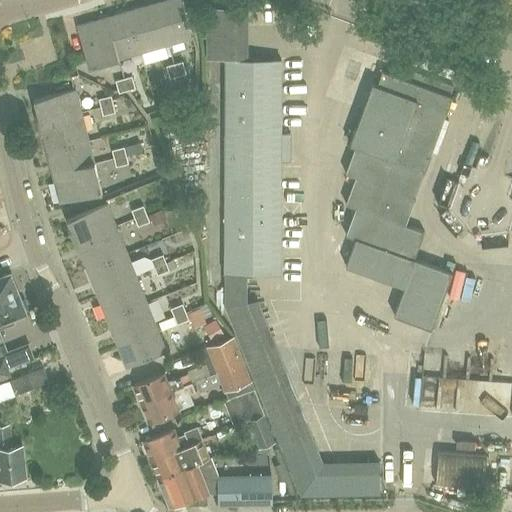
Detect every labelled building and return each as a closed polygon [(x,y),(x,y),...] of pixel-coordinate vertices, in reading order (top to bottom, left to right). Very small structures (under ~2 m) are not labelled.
[(180,0),(164,0),(153,3),(165,45),(192,38),(180,0)] [(165,45),(153,3),(128,11),(140,52),(165,45)] [(128,11),(103,18),(115,60),(140,52),(128,11)] [(115,60),(103,18),(77,25),(89,67),(115,60)] [(281,134),(281,60),(225,59),(224,273),(280,273),(280,160),(290,160),(290,134),(281,134)] [(186,73),(182,61),(174,63),(178,75),(186,73)] [(174,63),(166,66),(170,78),(178,75),(174,63)] [(346,235),(356,238),(346,265),(404,287),(394,315),(431,328),(452,273),(414,258),(424,231),(405,224),(452,96),(382,70),(377,84),(372,83),(350,143),(356,145),(346,173),(356,176),(346,203),(356,207),(346,235)] [(135,87),(132,76),(124,78),(127,90),(135,87)] [(124,78),(115,81),(119,92),(127,90),(124,78)] [(40,125),(82,114),(75,88),(33,99),(40,125)] [(111,95),(98,99),(100,107),(113,103),(111,95)] [(113,103),(100,107),(102,115),(115,111),(113,103)] [(82,114),(40,125),(47,151),(89,140),(82,114)] [(166,121),(169,131),(189,124),(185,114),(166,121)] [(95,166),(89,140),(47,151),(53,177),(95,166)] [(126,155),(124,146),(111,150),(113,158),(126,155)] [(115,166),(128,163),(126,155),(113,158),(115,166)] [(95,166),(53,177),(60,203),(102,192),(95,166)] [(446,178),(440,204),(453,207),(459,181),(446,178)] [(117,228),(107,203),(67,219),(77,244),(117,228)] [(147,213),(143,205),(131,210),(134,218),(147,213)] [(138,226),(150,220),(147,213),(134,218),(138,226)] [(117,228),(77,244),(87,269),(127,253),(117,228)] [(137,277),(127,253),(87,269),(97,293),(137,277)] [(166,262),(162,254),(151,259),(154,267),(166,262)] [(154,267),(157,275),(169,269),(166,262),(154,267)] [(0,297),(18,291),(10,272),(3,275),(0,275),(0,297)] [(137,277),(97,293),(107,318),(147,302),(137,277)] [(26,312),(18,291),(0,297),(0,328),(13,323),(11,317),(26,312)] [(157,327),(147,302),(107,318),(116,343),(157,327)] [(186,311),(182,303),(170,308),(174,316),(186,311)] [(187,313),(191,323),(204,318),(199,307),(187,313)] [(174,316),(177,324),(189,319),(186,311),(174,316)] [(215,320),(205,326),(214,342),(225,336),(215,320)] [(157,327),(116,343),(126,367),(167,351),(157,327)] [(244,362),(233,336),(207,347),(218,373),(244,362)] [(6,353),(4,357),(8,368),(33,358),(28,344),(8,352),(6,353)] [(323,371),(335,380),(344,368),(341,366),(345,361),(330,350),(322,361),(327,365),(323,371)] [(488,367),(488,356),(468,358),(469,376),(474,375),(473,368),(488,367)] [(4,357),(0,357),(0,378),(11,374),(4,357)] [(218,373),(225,392),(251,381),(244,362),(218,373)] [(43,367),(10,380),(16,395),(49,382),(43,367)] [(164,372),(133,384),(140,403),(183,385),(180,377),(168,381),(164,372)] [(183,385),(140,403),(148,422),(179,410),(179,409),(194,403),(190,394),(196,391),(192,382),(183,385)] [(253,389),(244,393),(223,401),(233,426),(263,414),(253,389)] [(263,416),(242,424),(249,443),(256,440),(259,448),(274,442),(263,416)] [(0,478),(26,475),(22,443),(12,445),(9,422),(0,423),(0,478)] [(177,438),(173,429),(144,440),(151,458),(200,439),(196,428),(184,432),(184,434),(181,435),(181,437),(177,438)] [(200,439),(151,458),(159,477),(211,457),(208,458),(200,439)] [(486,454),(438,451),(436,483),(483,487),(486,454)] [(211,457),(159,477),(170,507),(210,491),(219,491),(220,504),(236,503),(241,503),(240,478),(220,478),(211,457)] [(241,503),(273,502),(272,477),(240,478),(241,503)]
